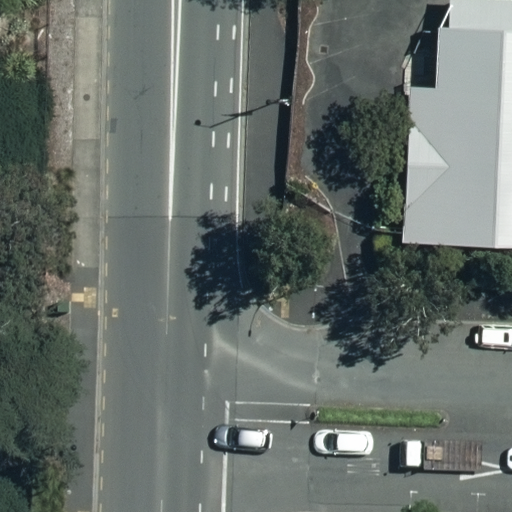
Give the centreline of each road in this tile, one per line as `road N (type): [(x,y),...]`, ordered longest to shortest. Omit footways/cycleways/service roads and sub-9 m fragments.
road 1 (tertiary): [(511,464),(157,452)]
road 2 (tertiary): [(161,356),(511,367)]
road 3 (secondary): [(191,0),(163,291)]
road 4 (secondary): [(163,291),(151,0)]
